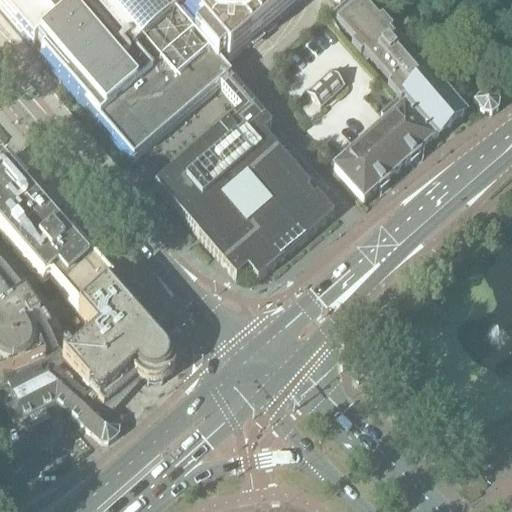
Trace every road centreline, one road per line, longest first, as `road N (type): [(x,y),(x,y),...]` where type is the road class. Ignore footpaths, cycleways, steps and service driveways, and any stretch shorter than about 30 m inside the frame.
road 1 (tertiary): [(269,346),(511,143)]
road 2 (tertiary): [(187,293),(0,87)]
road 3 (secondary): [(438,511),(269,346)]
road 4 (secondary): [(111,500),(247,462),(317,466)]
road 5 (secondary): [(111,500),(235,380)]
